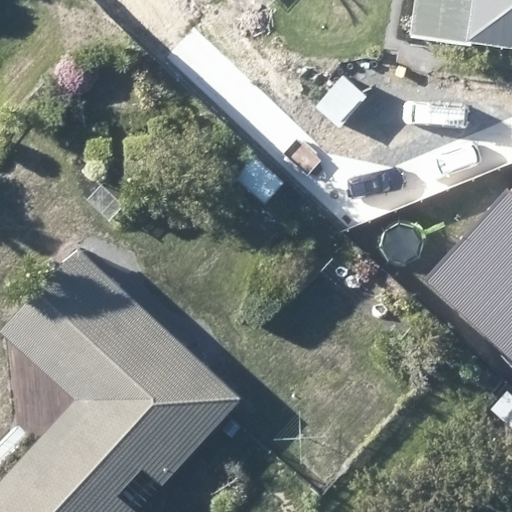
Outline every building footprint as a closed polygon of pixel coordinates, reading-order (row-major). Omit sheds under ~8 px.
[(405,34),(511,46),(511,0),(404,0),(400,33),(405,34)] [(363,206),(419,145),(342,73),(284,134),(363,206)] [(324,270),(363,225),(326,193),(287,238),(324,270)] [(461,251),(407,205),(385,231),(439,277),(461,251)] [(206,366),(73,247),(66,240),(0,313),(0,332),(9,341),(66,392),(0,464),(0,511),(119,511),(127,504),(107,486),(129,461),(152,482),(234,391),(206,366)]
